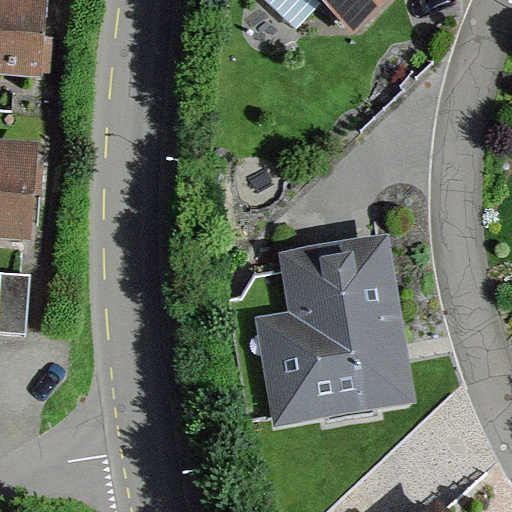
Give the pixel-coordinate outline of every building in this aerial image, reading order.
[(0,0),(0,75),(31,78),(36,0),(0,0)] [(316,0),(316,2),(339,24),(353,23),(374,0),(316,0)] [(0,237),(19,239),(25,159),(0,156),(0,237)] [(375,253),(287,267),(302,359),(269,364),(278,419),(400,399),(375,253)] [(26,280),(0,277),(0,337),(21,339),(26,280)]
